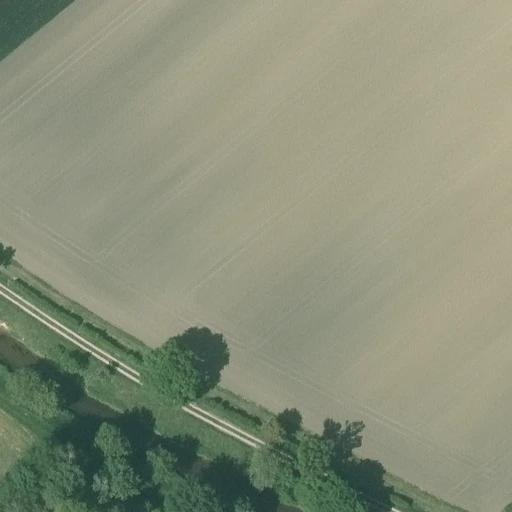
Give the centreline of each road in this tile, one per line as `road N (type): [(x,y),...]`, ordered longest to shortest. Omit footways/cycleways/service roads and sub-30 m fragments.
road 1 (track): [(0,263),(162,372),(433,511)]
road 2 (track): [(0,293),(183,408),(379,511)]
road 3 (track): [(195,511),(0,398)]
